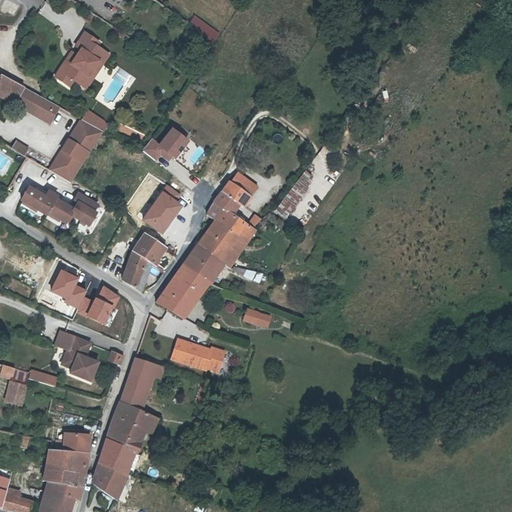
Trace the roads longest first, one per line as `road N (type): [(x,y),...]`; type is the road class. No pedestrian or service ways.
road 1 (residential): [(77,511),(145,304),(0,210)]
road 2 (unknown): [(125,358),(0,300)]
road 3 (unknown): [(0,130),(46,155),(7,215)]
